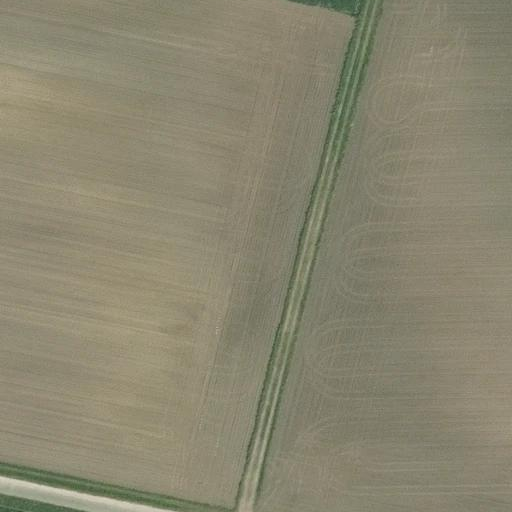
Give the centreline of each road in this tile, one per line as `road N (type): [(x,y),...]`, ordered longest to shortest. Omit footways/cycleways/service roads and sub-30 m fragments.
road 1 (track): [(381,0),(248,511)]
road 2 (unclassified): [(0,485),(131,511)]
